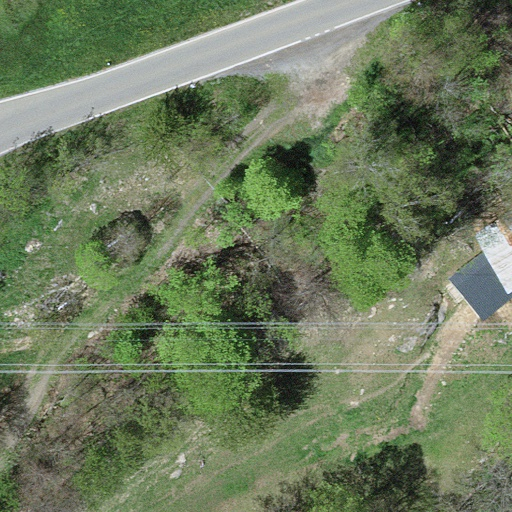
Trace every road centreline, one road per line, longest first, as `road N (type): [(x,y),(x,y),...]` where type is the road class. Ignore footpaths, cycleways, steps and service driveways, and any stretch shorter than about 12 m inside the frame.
road 1 (track): [(377,0),(232,170),(21,392),(0,425)]
road 2 (tertiary): [(0,127),(346,0)]
road 3 (track): [(265,511),(511,377)]
